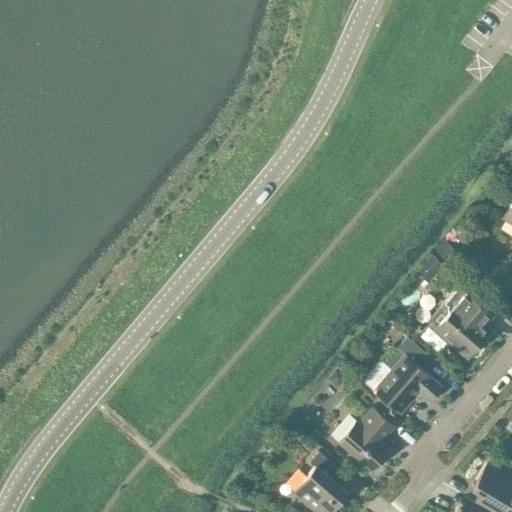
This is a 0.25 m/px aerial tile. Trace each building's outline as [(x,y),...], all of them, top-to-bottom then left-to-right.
[(444,302),(430,318),(430,324),(437,330),(467,357),(491,330),(485,324),(493,315),(458,285),(444,302)] [(362,379),(400,412),(418,390),(430,400),(442,386),(425,371),(435,360),(406,335),(396,347),(403,353),(390,368),(380,359),(362,379)] [(338,440),(371,468),(389,447),(380,440),(393,425),(372,406),(359,422),(356,419),(338,440)] [(296,493),(317,511),(327,511),(346,490),(338,483),(346,474),(318,450),(309,460),(315,464),(306,475),(310,478),(296,493)] [(473,501),(490,511),(500,511),(511,495),(511,496),(511,474),(504,470),(502,474),(486,464),(472,486),(480,491),(473,501)] [(490,511),(473,501),(466,511),(460,508),(457,511),(490,511)]
